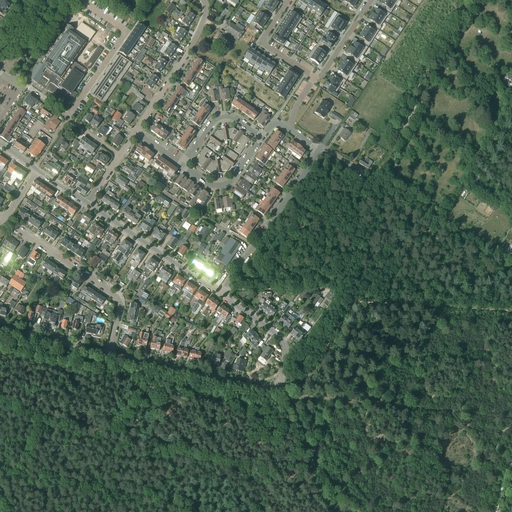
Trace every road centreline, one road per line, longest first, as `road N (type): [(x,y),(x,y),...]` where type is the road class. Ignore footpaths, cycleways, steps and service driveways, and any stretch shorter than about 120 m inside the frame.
road 1 (unknown): [(358,285),(305,383),(357,511)]
road 2 (residential): [(108,354),(119,309),(114,296),(2,220)]
road 3 (unknown): [(0,468),(185,511)]
road 4 (residential): [(219,294),(317,148)]
road 5 (residential): [(279,384),(252,387),(108,354)]
road 6 (track): [(511,261),(370,177)]
road 7 (residential): [(66,118),(127,29),(83,0)]
road 8 (tertiary): [(219,294),(86,204)]
road 9 (unknown): [(358,285),(376,263),(431,231),(470,175)]
road 10 (residential): [(134,132),(201,24),(203,0)]
road 11 (tertiary): [(342,511),(279,384)]
road 12 (tertiary): [(279,384),(285,356),(277,335),(219,294)]
